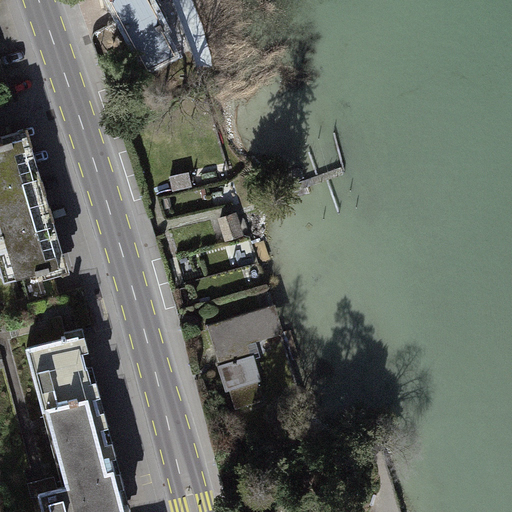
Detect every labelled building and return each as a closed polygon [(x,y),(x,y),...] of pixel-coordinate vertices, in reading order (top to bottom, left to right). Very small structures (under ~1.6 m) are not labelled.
[(109,0),(143,65),(146,69),(156,65),(150,53),(169,42),(164,32),(165,28),(149,0),(109,0)] [(4,144),(0,145),(0,266),(5,284),(43,274),(45,281),(71,274),(30,130),(2,137),(4,144)] [(231,183),(162,202),(170,231),(218,217),(225,243),(246,237),(231,183)] [(274,311),(210,331),(223,375),(288,356),(274,311)] [(125,511),(79,339),(31,351),(49,420),(67,487),(43,493),(38,494),(42,511),(125,511)]
